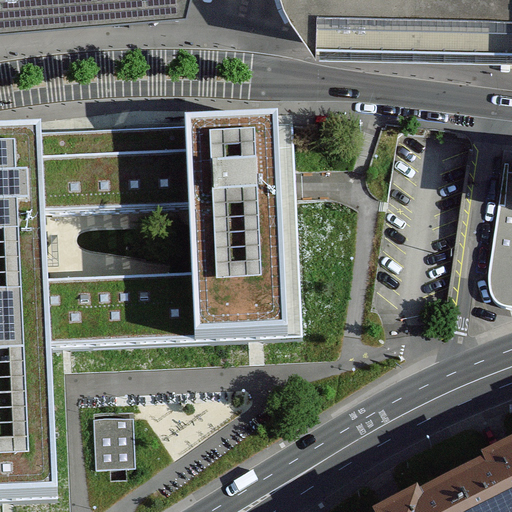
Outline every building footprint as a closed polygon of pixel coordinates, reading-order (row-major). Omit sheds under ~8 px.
[(0,0),(0,17),(185,2),(185,0),(0,0)] [(511,0),(285,0),(291,11),(315,46),(511,51),(511,0)] [(278,108),(185,112),(186,150),(189,207),(191,274),(194,343),(257,341),(303,340),(295,186),(293,116),(278,115),(278,108)] [(41,119),(0,120),(0,505),(7,506),(58,504),(51,347),(48,279),(45,213),(43,156),(41,119)] [(76,154),(43,156),(45,213),(189,207),(186,150),(179,150),(121,153),(76,154)] [(511,184),(505,184),(492,286),(494,299),(502,308),(511,308),(511,184)] [(194,343),(191,274),(48,279),(51,347),(194,343)] [(133,419),(94,420),(95,472),(135,470),(133,419)] [(468,511),(511,511),(511,444),(450,473),(468,511)] [(468,511),(450,473),(368,511),(468,511)]
